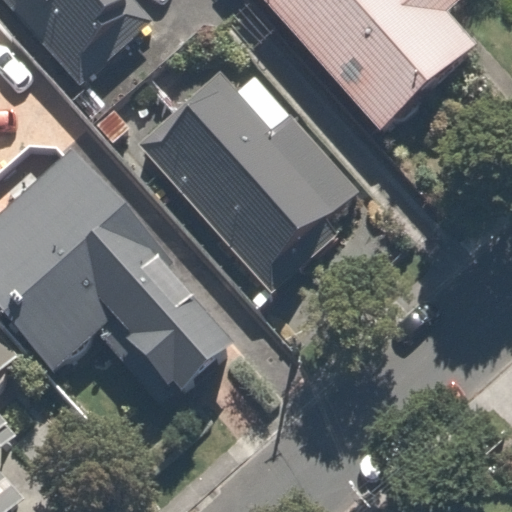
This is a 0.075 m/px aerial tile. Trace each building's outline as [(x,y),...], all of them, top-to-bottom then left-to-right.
[(5,0),(88,103),(207,8),(200,0),(5,0)] [(432,0),(260,0),(401,165),(501,81),(432,0)] [(0,70),(0,198),(9,191),(0,180),(0,90),(10,82),(0,70)] [(250,70),(140,165),(278,326),(389,232),(250,70)] [(274,365),(92,163),(0,246),(0,329),(57,393),(66,403),(123,352),(197,435),(274,365)] [(57,393),(0,329),(0,511),(54,511),(63,504),(5,440),(57,393)]
